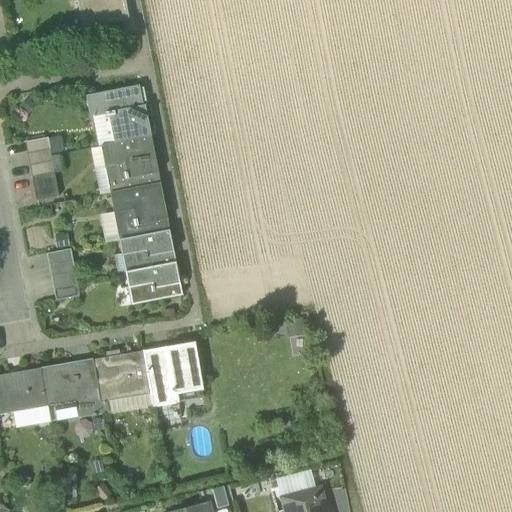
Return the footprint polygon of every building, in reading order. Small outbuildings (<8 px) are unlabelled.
[(125,21),(121,0),(75,0),(76,4),(85,2),(90,28),(125,21)] [(81,30),(90,28),(85,2),(76,4),(81,30)] [(107,116),(113,145),(150,137),(144,107),(142,107),(138,87),(85,98),(89,119),(92,118),(107,116)] [(107,116),(92,118),(98,148),(105,146),(113,145),(107,116)] [(103,166),(104,168),(108,191),(109,194),(114,193),(155,185),(153,175),(157,174),(150,137),(113,145),(105,146),(108,165),(103,166)] [(49,152),(47,140),(24,144),(26,156),(49,152)] [(91,149),(95,170),(104,168),(103,166),(108,165),(105,146),(98,148),(91,149)] [(51,163),(49,152),(26,156),(29,167),(51,163)] [(54,175),(51,163),(29,167),(31,179),(54,175)] [(99,193),(108,191),(104,168),(95,170),(99,193)] [(56,187),(54,175),(31,179),(33,191),(56,187)] [(113,214),(118,241),(168,231),(159,184),(155,185),(114,193),(118,213),(113,214)] [(58,198),(56,187),(33,191),(35,202),(58,198)] [(118,241),(113,214),(98,216),(103,244),(118,241)] [(118,241),(124,274),(175,264),(168,231),(118,241)] [(71,262),(69,250),(47,255),(49,266),(71,262)] [(74,274),(71,262),(49,266),(51,278),(74,274)] [(181,298),(175,264),(124,274),(131,308),(181,298)] [(76,286),(74,274),(51,278),(54,290),(76,286)] [(78,298),(76,286),(54,290),(56,302),(78,298)] [(285,317),(273,319),(276,337),(288,334),(286,322),(285,317)] [(301,319),(286,322),(288,334),(289,339),(305,336),(301,319)] [(143,352),(143,353),(150,394),(153,408),(178,404),(176,396),(202,391),(194,344),(143,352)] [(99,403),(150,394),(143,353),(92,362),(93,368),(99,403)] [(47,407),(56,405),(79,401),(82,418),(101,415),(99,403),(93,368),(76,371),(75,365),(41,371),(47,407)] [(47,407),(41,371),(0,377),(0,415),(13,413),(47,407)] [(99,403),(101,415),(108,414),(108,416),(153,408),(150,394),(99,403)] [(55,423),(82,418),(79,401),(56,405),(53,409),(55,423)] [(47,407),(50,423),(55,423),(53,409),(56,405),(47,407)] [(50,423),(47,407),(13,413),(15,430),(50,423)] [(275,480),(280,500),(315,490),(310,471),(275,480)] [(222,487),(211,490),(216,510),(227,507),(222,487)] [(280,500),(283,511),(326,511),(320,489),(315,490),(280,500)]
